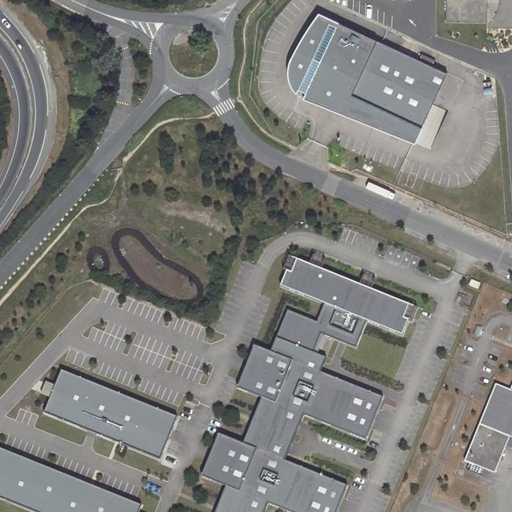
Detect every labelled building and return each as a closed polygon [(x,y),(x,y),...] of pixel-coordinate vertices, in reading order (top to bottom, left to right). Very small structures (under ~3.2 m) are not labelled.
[(448,0),(449,27),(490,27),(489,0),(448,0)] [(301,91),(298,97),(410,142),(442,71),(314,12),(295,39),(284,59),(282,69),(283,77),(285,82),(287,86),(291,91),(293,87),(301,91)] [(442,71),(410,142),(413,143),(429,150),(463,80),(442,71)] [(294,257),(283,285),(327,303),(368,320),(405,334),(416,307),(294,257)] [(480,283),(470,279),(468,284),(477,288),(480,283)] [(368,320),(327,303),(318,323),(288,310),(273,353),(294,362),(277,402),(265,397),(245,444),(258,450),(259,450),(242,491),(229,486),(218,511),(265,511),(270,502),(293,511),(338,511),(349,487),(286,461),(306,412),(367,438),(384,398),(321,371),(327,356),(314,351),(322,332),(357,346),(368,320)] [(273,353),(257,346),(240,387),(265,397),(277,402),(294,362),(273,353)] [(60,375),(44,413),(160,460),(175,422),(60,375)] [(507,437),(511,439),(511,391),(508,390),(493,384),(477,425),(507,437)] [(507,437),(477,425),(462,461),(492,473),(507,437)] [(258,450),(245,444),(221,435),(205,477),(229,486),(242,491),(258,450)] [(0,497),(36,511),(138,511),(141,506),(0,449),(0,497)]
